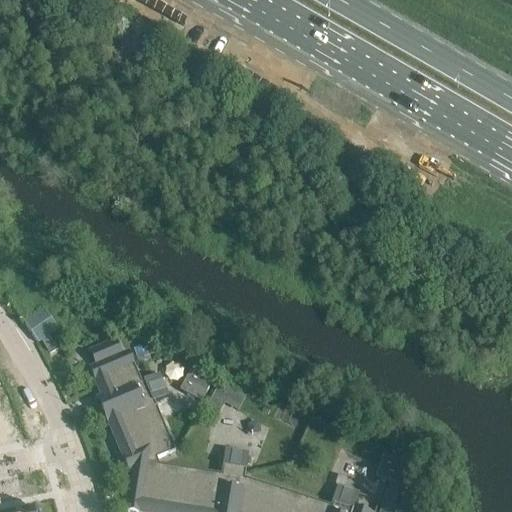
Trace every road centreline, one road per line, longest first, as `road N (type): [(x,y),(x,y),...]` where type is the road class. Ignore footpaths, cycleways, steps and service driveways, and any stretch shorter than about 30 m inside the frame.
road 1 (primary): [(241,0),(511,156)]
road 2 (primary): [(511,99),(337,0)]
road 3 (residential): [(68,452),(0,328)]
